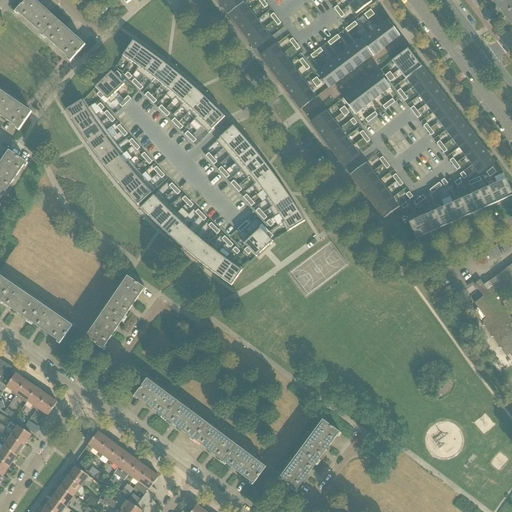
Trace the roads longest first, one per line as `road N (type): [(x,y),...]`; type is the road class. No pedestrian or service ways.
road 1 (residential): [(511,223),(429,257),(382,255),(345,218),(181,0)]
road 2 (residential): [(5,511),(88,396)]
road 3 (residential): [(192,474),(88,396)]
road 4 (residential): [(88,396),(161,298)]
